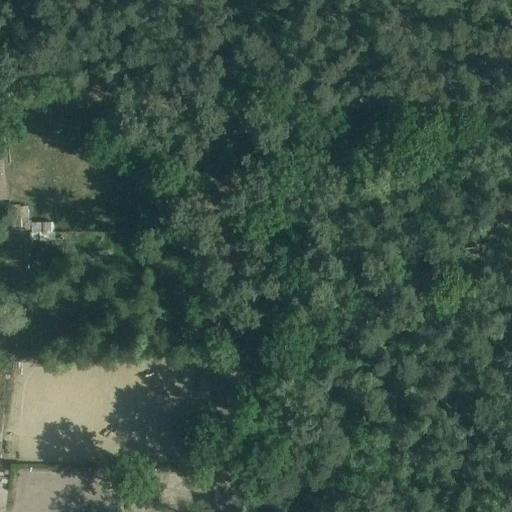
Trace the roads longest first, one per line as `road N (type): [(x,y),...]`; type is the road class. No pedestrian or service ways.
road 1 (track): [(282,119),(271,140),(253,511)]
road 2 (track): [(511,110),(339,106),(282,119)]
